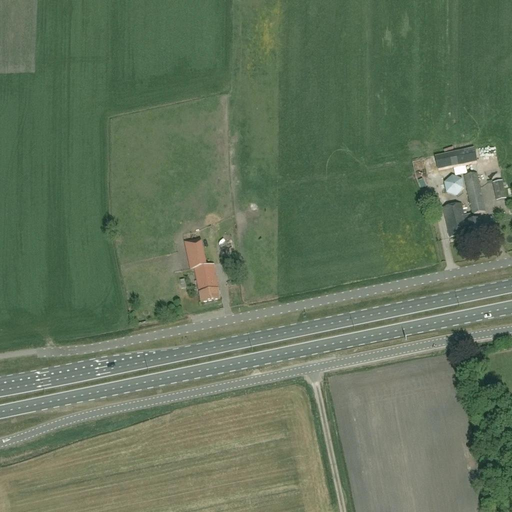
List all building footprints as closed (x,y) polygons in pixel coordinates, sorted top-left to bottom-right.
[(442,158),(442,168),(453,167),(452,158),(442,158)] [(477,175),(464,177),(473,215),(485,213),(477,175)] [(443,183),(446,194),(456,197),(464,190),(461,180),(452,176),(443,183)] [(462,205),(443,209),(450,238),(465,235),(465,238),(484,234),(481,220),(472,222),(471,216),(464,217),(462,205)] [(219,249),(238,242),(235,234),(216,241),(219,249)] [(206,267),(200,240),(185,243),(190,270),(194,269),(199,294),(200,294),(202,303),(220,300),(218,291),(219,291),(214,265),(206,267)]
